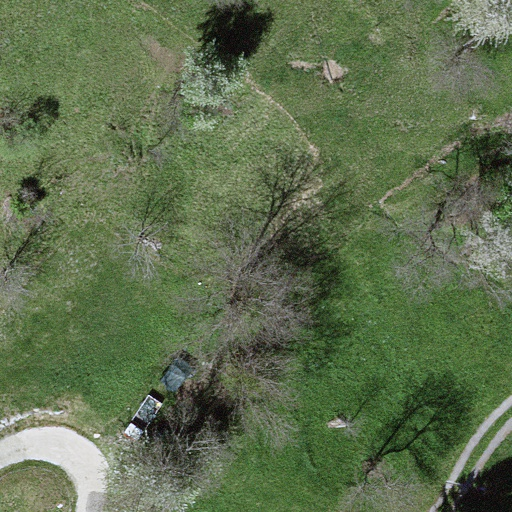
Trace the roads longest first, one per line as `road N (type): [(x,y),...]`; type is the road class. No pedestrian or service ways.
road 1 (track): [(81,511),(90,470),(39,437),(0,449)]
road 2 (track): [(511,416),(428,511)]
